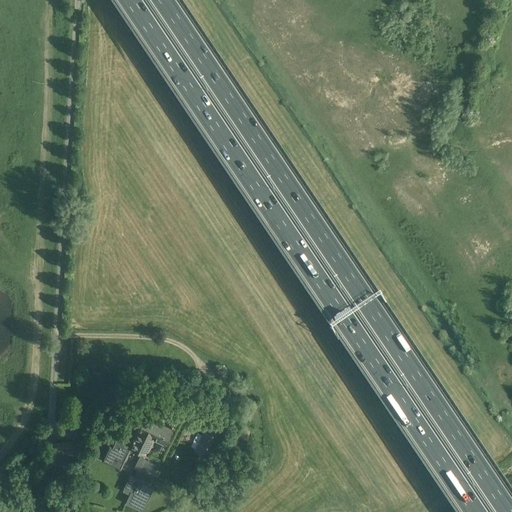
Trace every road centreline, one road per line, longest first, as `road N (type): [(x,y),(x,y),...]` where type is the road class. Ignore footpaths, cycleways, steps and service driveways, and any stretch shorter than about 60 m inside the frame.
road 1 (motorway): [(128,0),(473,511)]
road 2 (motorway): [(506,511),(162,0)]
road 3 (unclassified): [(49,430),(77,0)]
